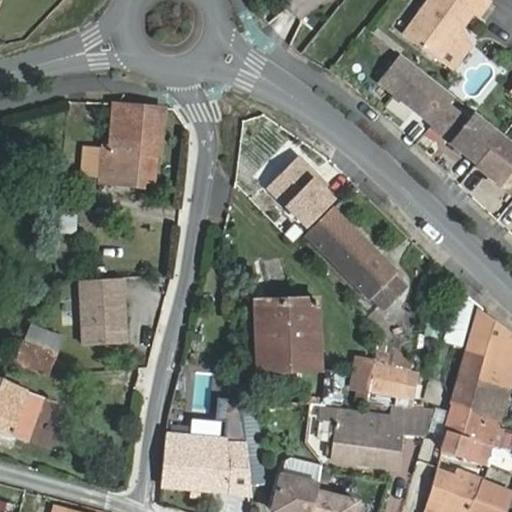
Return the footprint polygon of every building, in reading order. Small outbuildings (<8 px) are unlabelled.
[(487,0),(427,0),(403,34),(440,62),(460,34),(475,12),(480,16),(490,2),(487,0)] [(460,34),(440,62),(452,71),(469,48),(460,34)] [(400,54),(379,81),(422,114),(424,111),(434,119),(429,124),(475,160),(474,162),(511,192),(511,141),(504,135),(400,54)] [(143,186),(147,154),(159,155),(164,110),(115,105),(110,149),(84,146),(80,175),(101,177),(101,181),(143,186)] [(143,186),(156,187),(159,155),(147,154),(143,186)] [(269,180),(303,221),(333,196),(299,156),(269,180)] [(60,206),(57,232),(75,234),(78,208),(60,206)] [(308,237),(381,309),(405,286),(393,273),(394,271),(334,210),(308,237)] [(124,279),(82,281),(84,346),(127,344),(124,279)] [(320,369),(318,300),(255,302),(259,372),(320,369)] [(511,332),(481,310),(469,352),(494,358),(486,382),(510,388),(511,382),(511,332)] [(26,341),(22,339),(13,363),(48,376),(64,338),(55,334),(33,326),(26,341)] [(498,426),(510,388),(486,382),(494,358),(469,352),(454,405),(483,415),(481,420),(498,426)] [(367,393),(372,360),(354,357),(349,390),(367,393)] [(402,370),(374,365),(369,391),(397,396),(402,370)] [(0,432),(12,437),(12,436),(42,447),(58,405),(0,379),(0,432)] [(250,483),(261,482),(251,400),(241,399),(241,400),(246,440),(250,483)] [(220,402),(225,440),(168,435),(163,486),(251,494),(250,483),(246,440),(241,400),(220,402)] [(401,468),(403,433),(426,434),(433,409),(393,405),(391,417),(322,408),(320,418),(323,418),(321,440),(334,442),(332,459),(401,468)] [(446,433),(492,447),(498,426),(481,420),(483,415),(454,405),(446,433)] [(426,507),(440,511),(443,503),(467,511),(466,511),(506,511),(511,493),(482,481),(481,483),(438,468),(426,507)] [(318,483),(280,475),(272,509),(273,511),(354,511),(357,500),(316,491),(318,483)]
